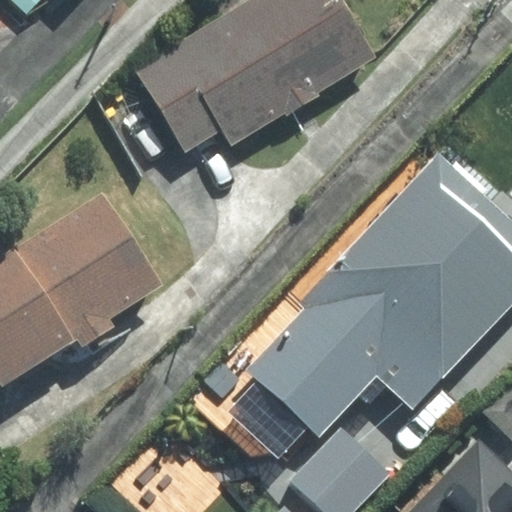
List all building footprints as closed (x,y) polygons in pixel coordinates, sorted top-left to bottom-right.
[(389,58),(357,0),(251,0),(143,58),(198,160),(389,58)] [(511,212),(452,156),(251,370),(330,444),(380,391),(421,429),(511,332),(511,212)] [(179,295),(117,191),(0,260),(0,356),(19,389),(179,295)] [(511,394),(493,416),(511,433),(511,394)] [(356,511),(396,476),(355,430),(315,466),(356,511)] [(511,511),(511,471),(478,441),(413,511),(511,511)] [(209,511),(223,499),(177,451),(131,496),(146,511),(209,511)]
